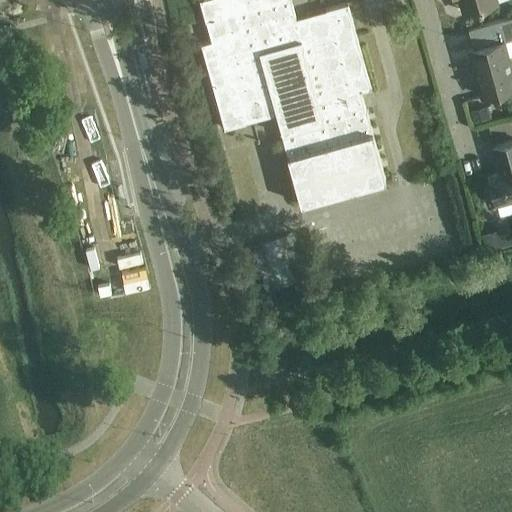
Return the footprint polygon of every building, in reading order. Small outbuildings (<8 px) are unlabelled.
[(357,32),(348,1),(327,8),(296,17),(291,0),(199,0),(211,40),(200,43),(223,128),(267,116),(277,113),(301,204),(387,180),(362,90),(372,88),(357,32)] [(497,0),(460,0),(463,12),(479,7),(479,9),(483,8),(483,6),(498,2),(497,0)] [(511,21),(470,33),(474,48),(469,50),(482,96),(511,87),(511,68),(505,44),(511,42),(511,21)] [(511,142),(494,147),(501,173),(489,177),(497,205),(511,200),(511,142)] [(289,295),(281,259),(292,257),(289,244),(260,251),(271,299),(289,295)]
